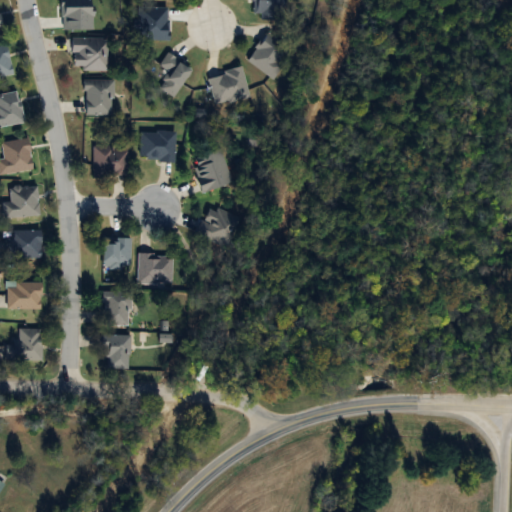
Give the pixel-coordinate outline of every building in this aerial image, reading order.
[(247,61),(272,78),(293,49),(268,31),(247,61)] [(107,38),(72,38),(72,71),(107,71),(107,38)] [(0,77),(13,75),(6,45),(0,46),(0,77)] [(159,88),(172,98),(192,71),(167,53),(158,66),(169,74),(159,88)] [(112,81),(84,81),(84,116),(112,116),(112,81)] [(0,94),(0,127),(23,124),(18,92),(0,94)] [(175,132),(140,133),(141,162),(175,161),(175,132)] [(29,140),(1,143),(3,160),(0,159),(0,174),(32,171),(29,140)] [(128,148),(93,148),(93,177),(128,177),(128,148)] [(232,184),(222,151),(191,161),(202,194),(232,184)] [(37,186),(9,187),(10,203),(2,203),(3,219),(39,217),(37,186)] [(196,235),(225,248),(239,218),(210,205),(196,235)] [(40,259),(40,231),(4,231),(4,259),(40,259)] [(130,238),(103,238),(103,270),(130,270),(130,238)] [(173,283),(173,254),(138,254),(138,283),(173,283)] [(6,310),(41,310),(41,283),(6,283),(6,310)] [(130,324),(130,292),(103,292),(103,324),(130,324)] [(41,361),(41,329),(17,329),(17,346),(6,346),(6,361),(41,361)] [(129,335),(103,335),(103,369),(129,369),(129,335)]
